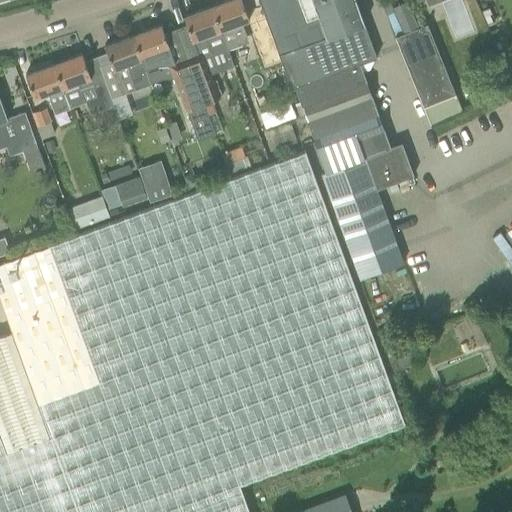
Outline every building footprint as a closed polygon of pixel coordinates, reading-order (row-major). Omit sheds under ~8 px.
[(241,0),(226,0),(210,6),(226,50),(249,42),(242,23),(249,21),(247,14),(241,0)] [(258,0),(265,19),(281,62),(291,88),(295,87),(326,172),(322,174),(359,278),(404,262),(376,189),(413,175),(401,143),(390,147),(359,63),(376,57),(355,0),(258,0)] [(198,54),(187,58),(203,104),(220,98),(209,69),(231,62),(226,50),(210,6),(183,16),(198,54)] [(265,19),(248,25),(263,68),(281,62),(265,19)] [(161,24),(130,35),(142,68),(167,59),(186,111),(187,111),(198,140),(214,134),(203,104),(187,58),(175,63),(161,24)] [(396,37),(424,106),(431,125),(462,111),(456,94),(427,24),(396,37)] [(113,69),(101,73),(111,99),(136,90),(149,85),(142,68),(130,35),(104,45),(111,63),(113,69)] [(82,53),(53,63),(70,108),(85,102),(91,100),(102,96),(106,107),(113,105),(111,99),(101,73),(96,75),(90,77),(89,72),(82,53)] [(25,74),(32,92),(34,98),(47,93),(54,113),(70,108),(53,63),(25,74)] [(0,147),(8,145),(11,154),(30,147),(29,144),(37,141),(25,111),(7,118),(0,97),(0,147)] [(51,121),(46,108),(32,113),(41,139),(54,134),(49,122),(51,121)] [(174,122),(164,126),(164,127),(169,140),(170,142),(180,139),(174,122)] [(164,127),(156,130),(161,143),(169,140),(164,127)] [(292,129),(271,137),(276,150),(297,142),(292,129)] [(52,140),(44,143),(47,154),(56,151),(52,140)] [(0,511),(249,511),(238,483),(402,423),(304,153),(0,263),(0,291),(15,333),(0,338),(0,511)] [(241,158),(226,164),(229,174),(245,169),(241,158)] [(162,172),(144,179),(152,201),(171,194),(162,172)] [(190,172),(182,175),(186,188),(200,183),(197,176),(190,172)] [(107,173),(100,176),(103,185),(110,183),(107,173)] [(114,186),(100,191),(102,196),(107,210),(121,205),(122,208),(146,200),(138,178),(114,186)] [(107,210),(102,196),(66,209),(73,228),(109,215),(107,210)] [(0,255),(10,252),(4,237),(0,238),(0,255)] [(392,357),(390,357),(395,370),(414,363),(409,350),(392,357)] [(349,511),(343,494),(294,511),(349,511)]
